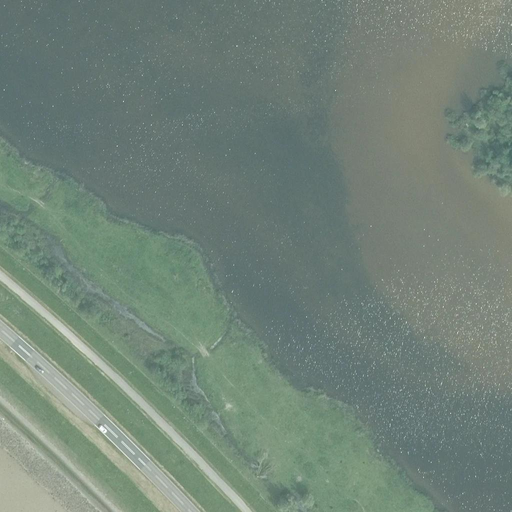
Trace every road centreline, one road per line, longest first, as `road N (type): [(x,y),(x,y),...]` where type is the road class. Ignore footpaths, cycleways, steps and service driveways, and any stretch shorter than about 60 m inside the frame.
road 1 (unclassified): [(244,511),(0,274)]
road 2 (primary): [(185,511),(0,329)]
